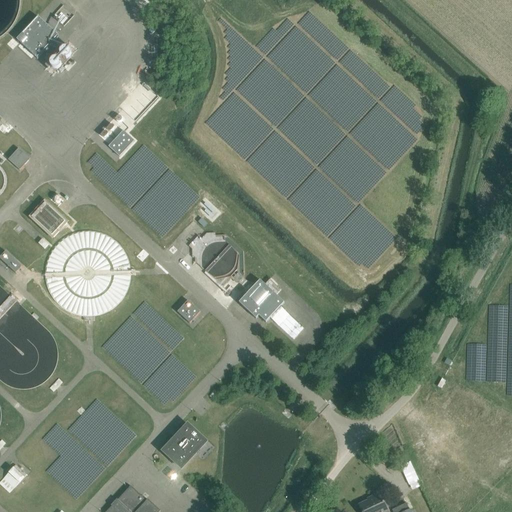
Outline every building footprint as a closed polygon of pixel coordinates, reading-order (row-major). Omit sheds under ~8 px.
[(66,0),(79,12),(90,0),(66,0)] [(55,18),(66,29),(77,18),(66,7),(55,18)] [(17,40),(38,59),(59,36),(38,17),(17,40)] [(109,147),(120,157),(135,141),(124,131),(109,147)] [(19,149),(8,160),(20,171),(30,159),(19,149)] [(68,220),(44,198),(28,215),(52,238),(68,220)] [(201,220),(197,225),(203,230),(207,226),(201,220)] [(198,236),(185,248),(221,285),(245,262),(213,229),(202,240),(198,236)] [(6,252),(0,258),(16,274),(22,267),(6,252)] [(260,280),(246,296),(239,303),(256,319),(259,316),(266,323),(270,319),(294,340),(304,329),(281,307),(284,303),(276,296),(281,290),(270,280),(265,285),(260,280)] [(178,312),(190,324),(201,312),(188,301),(178,312)] [(163,452),(182,469),(207,442),(188,425),(163,452)] [(390,460),(386,464),(391,468),(395,464),(390,460)] [(411,461),(401,465),(407,478),(416,474),(411,461)] [(0,482),(0,484),(10,494),(27,475),(16,465),(0,482)] [(147,501),(131,486),(107,511),(160,511),(161,511),(148,500),(147,501)] [(359,506),(362,511),(386,511),(388,511),(385,503),(380,494),(368,500),(369,502),(359,506)]
